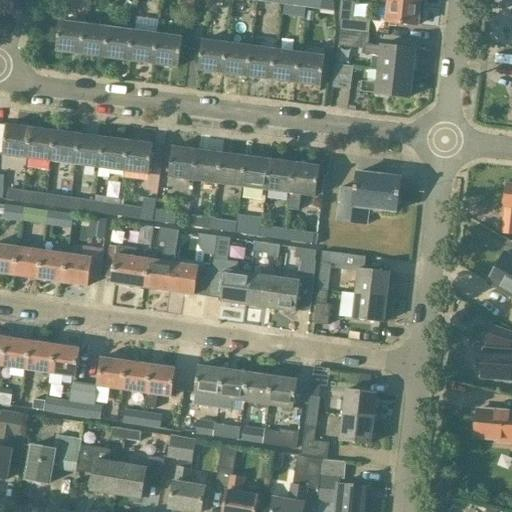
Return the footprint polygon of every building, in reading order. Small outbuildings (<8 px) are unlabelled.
[(321,10),(322,0),(307,0),(307,8),(321,10)] [(341,32),(363,34),(369,35),(371,20),(353,17),(354,0),(341,0),(339,15),(341,30),(341,32)] [(418,25),(421,0),(389,0),(387,21),(418,25)] [(81,54),(85,25),(60,21),(56,51),(81,54)] [(81,54),(106,57),(110,28),(85,25),(81,54)] [(110,28),(106,57),(130,61),(134,31),(110,28)] [(130,61),(154,64),(158,34),(134,31),(130,61)] [(362,48),(363,34),(341,32),(339,46),(362,48)] [(158,34),(154,64),(179,67),(183,38),(158,34)] [(277,50),(278,39),(254,36),(252,47),(248,76),(273,79),(277,50)] [(224,73),(228,44),(203,41),(199,69),(224,73)] [(224,73),(248,76),(252,47),(228,44),(224,73)] [(380,56),(379,69),(413,73),(416,50),(381,46),(365,44),(364,54),(380,56)] [(273,79),(297,82),(300,53),(277,50),(273,79)] [(300,53),(297,82),(322,85),(325,57),(300,53)] [(333,88),(351,90),(354,66),(336,64),(333,88)] [(411,97),(413,73),(379,69),(377,83),(361,81),(360,91),(376,93),(411,97)] [(3,155),(28,158),(32,129),(7,125),(3,155)] [(56,132),(32,129),(28,158),(52,161),(56,132)] [(56,132),(52,161),(76,164),(80,135),(56,132)] [(105,138),(80,135),(76,164),(101,167),(105,138)] [(125,171),(129,141),(105,138),(101,167),(100,177),(110,179),(112,169),(125,171)] [(154,145),(129,141),(125,171),(126,171),(125,180),(135,182),(136,172),(150,174),(154,145)] [(169,177),(194,180),(198,151),(173,147),(169,177)] [(194,180),(219,183),(222,154),(198,151),(194,180)] [(219,183),(243,186),(247,157),(222,154),(219,183)] [(243,186),(267,189),(271,160),(247,157),(243,186)] [(267,189),(292,193),(296,163),(271,160),(267,189)] [(320,167),(296,163),(292,193),(290,209),(300,211),(302,194),(316,196),(320,167)] [(370,208),(397,211),(401,178),(358,173),(356,188),(341,186),(337,221),(368,225),(370,208)] [(511,183),(507,183),(504,206),(505,206),(502,233),(511,233),(511,183)] [(7,200),(21,202),(23,190),(9,188),(7,200)] [(33,191),(31,204),(46,206),(47,193),(33,191)] [(55,207),(70,209),(72,197),(57,195),(55,207)] [(94,213),(95,200),(81,198),(79,210),(94,213)] [(103,214),(117,216),(119,203),(104,201),(103,214)] [(3,219),(23,222),(25,207),(6,204),(3,219)] [(141,219),(143,206),(128,204),(126,217),(141,219)] [(43,209),(25,207),(23,222),(40,225),(43,209)] [(155,208),(154,221),(166,223),(166,222),(168,209),(156,208),(155,208)] [(54,226),(72,229),(74,214),(56,211),(54,226)] [(190,214),(188,226),(200,227),(202,216),(190,214)] [(222,231),(237,234),(238,221),(223,219),(222,231)] [(261,237),(262,225),(248,223),(246,235),(261,237)] [(272,226),(270,238),(285,241),(286,228),(272,226)] [(163,262),(149,260),(145,288),(170,291),(174,263),(177,244),(179,230),(160,227),(158,242),(166,243),(163,262)] [(295,242),(310,244),(312,232),(297,230),(295,242)] [(30,249),(19,248),(15,275),(39,279),(43,251),(45,237),(32,236),(30,249)] [(221,301),(246,304),(251,274),(238,272),(239,262),(227,261),(230,238),(217,236),(213,269),(226,271),(221,301)] [(279,258),(279,255),(281,246),(255,242),(254,252),(268,254),(267,256),(279,258)] [(0,272),(15,275),(19,248),(0,244),(0,272)] [(279,255),(300,258),(302,248),(281,246),(279,255)] [(83,257),(68,255),(64,282),(89,286),(90,279),(100,280),(104,250),(84,247),(83,257)] [(112,283),(145,288),(149,260),(135,258),(136,250),(117,247),(112,283)] [(39,279),(64,282),(68,255),(43,251),(39,279)] [(323,251),(318,289),(329,290),(331,268),(343,269),(344,254),(323,251)] [(511,296),(511,256),(505,252),(487,282),(511,296)] [(199,267),(174,263),(170,291),(195,295),(196,289),(199,267)] [(213,269),(199,267),(196,289),(210,291),(213,269)] [(360,268),(357,294),(387,297),(390,272),(360,268)] [(276,278),(251,274),(246,304),(271,308),(276,278)] [(301,281),(298,281),(276,278),(271,308),(296,312),(301,283),(301,281)] [(327,304),(329,290),(318,289),(314,323),(328,325),(331,305),(327,304)] [(384,322),(387,297),(357,294),(354,319),(384,322)] [(481,376),(511,378),(511,350),(510,351),(511,345),(511,331),(492,325),(486,343),(486,349),(483,349),(481,376)] [(31,342),(6,338),(2,366),(27,369),(31,342)] [(31,342),(27,369),(51,373),(55,345),(31,342)] [(81,349),(55,345),(51,373),(77,377),(81,349)] [(99,386),(122,389),(126,362),(101,358),(97,385),(99,386)] [(151,365),(126,362),(122,389),(147,393),(151,365)] [(151,365),(147,393),(146,403),(157,404),(158,394),(172,396),(176,369),(151,365)] [(219,404),(220,397),(224,370),(199,366),(194,401),(219,404)] [(220,397),(244,401),(248,373),(224,370),(220,397)] [(273,377),(248,373),(244,401),(269,404),(273,377)] [(298,380),(273,377),(269,404),(294,408),(298,380)] [(74,401),(67,400),(65,414),(82,417),(87,383),(76,382),(74,401)] [(97,385),(87,383),(82,417),(101,420),(102,411),(103,405),(96,404),(99,386),(97,385)] [(347,390),(344,415),(373,418),(376,394),(347,390)] [(13,395),(0,393),(0,404),(11,406),(13,395)] [(310,396),(308,411),(319,412),(321,397),(310,396)] [(46,411),(65,414),(67,400),(48,397),(46,411)] [(33,409),(45,411),(46,401),(34,400),(33,409)] [(123,423),(142,426),(144,411),(125,408),(123,423)] [(511,440),(511,439),(511,411),(479,409),(476,437),(495,439),(495,442),(510,443),(511,440)] [(0,478),(7,480),(9,468),(20,470),(25,437),(29,415),(2,410),(0,421),(0,478)] [(163,414),(144,411),(142,426),(161,428),(163,414)] [(308,411),(301,455),(323,460),(328,460),(330,443),(315,441),(319,412),(308,411)] [(371,443),(373,418),(344,415),(341,440),(371,443)] [(195,434),(214,437),(216,422),(197,419),(195,434)] [(77,472),(79,457),(81,445),(85,423),(62,420),(60,435),(56,434),(54,450),(32,446),(26,479),(50,483),(53,468),(77,472)] [(235,425),(216,422),(214,437),(233,440),(235,425)] [(111,437),(126,439),(127,429),(113,427),(111,437)] [(244,441),(263,444),(265,429),(247,427),(244,441)] [(142,431),(127,429),(126,439),(140,441),(142,431)] [(299,432),(280,429),(279,431),(265,429),(263,444),(283,447),(296,449),(299,432)] [(142,441),(166,449),(170,438),(145,430),(142,441)] [(178,466),(177,466),(175,482),(170,508),(194,511),(200,511),(205,487),(190,484),(193,469),(192,468),(197,440),(172,435),(168,457),(179,460),(178,466)] [(234,470),(238,446),(223,444),(219,468),(234,470)] [(117,494),(122,464),(109,462),(111,450),(81,445),(79,457),(96,460),(91,490),(117,494)] [(318,490),(323,460),(301,455),(298,455),(293,484),(292,484),(289,500),(275,498),(272,511),(302,511),(305,503),(307,488),(318,490)] [(328,460),(323,460),(319,502),(337,504),(336,511),(363,511),(366,487),(340,485),(341,477),(345,478),(346,462),(328,460)] [(147,468),(122,464),(117,494),(142,498),(147,468)] [(245,478),(230,475),(223,511),(255,511),(258,496),(242,493),(245,478)]
